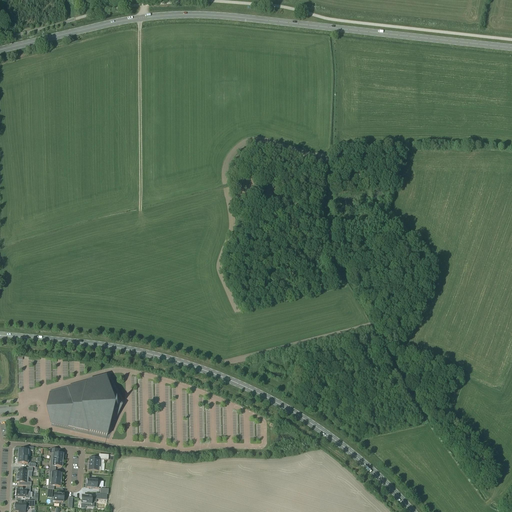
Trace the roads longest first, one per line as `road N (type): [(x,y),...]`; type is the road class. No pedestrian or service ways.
road 1 (primary): [(0,50),(185,14),(511,48)]
road 2 (primary): [(412,511),(324,432),(232,381),(143,353),(12,336)]
road 3 (track): [(139,210),(139,29)]
